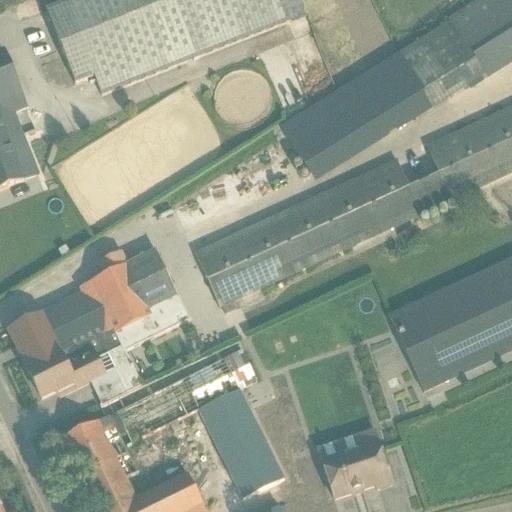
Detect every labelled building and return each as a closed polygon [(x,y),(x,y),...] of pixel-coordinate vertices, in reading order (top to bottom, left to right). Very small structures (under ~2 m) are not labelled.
[(298,0),(76,0),(45,13),(74,87),(93,80),(101,99),(306,18),(298,0)] [(277,130),(316,186),(511,65),(511,0),(479,0),(447,20),(450,24),(277,130)] [(0,55),(0,192),(24,183),(26,188),(40,183),(14,116),(26,111),(3,54),(0,55)] [(194,257),(219,311),(222,310),(224,317),(236,312),(234,305),(511,177),(511,109),(425,150),(437,177),(407,191),(396,165),(194,257)] [(405,254),(416,249),(408,232),(398,237),(405,254)] [(382,269),(402,260),(392,239),(372,248),(382,269)] [(40,402),(54,395),(58,402),(90,386),(101,408),(119,400),(142,389),(125,354),(188,323),(154,252),(126,266),(121,254),(95,267),(101,280),(77,291),(80,297),(7,332),(40,402)] [(511,259),(384,313),(418,392),(511,351),(511,259)] [(203,511),(186,475),(136,499),(127,480),(137,475),(119,440),(126,437),(131,447),(181,422),(239,392),(254,384),(240,353),(124,409),(119,400),(101,408),(99,409),(104,420),(60,442),(95,511),(203,511)] [(239,392),(250,413),(265,404),(254,384),(239,392)] [(250,413),(239,392),(181,422),(184,429),(199,421),(240,503),(284,482),(250,413)] [(376,493),(392,489),(374,435),(317,453),(333,503),(374,489),(376,493)]
